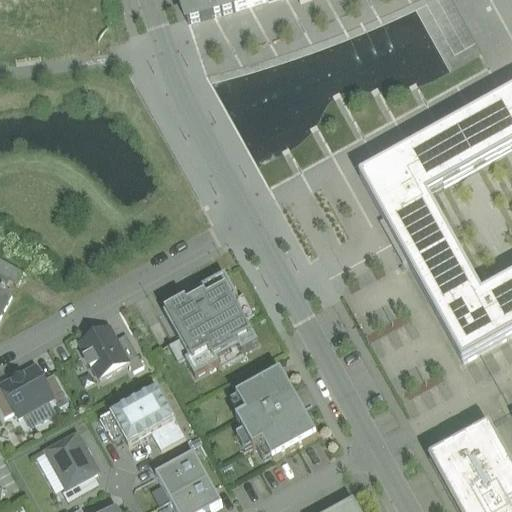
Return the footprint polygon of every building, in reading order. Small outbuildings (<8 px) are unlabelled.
[(181,0),(189,22),(224,15),(268,0),(181,0)] [(511,97),(361,181),(463,366),(511,339),(511,97)] [(0,278),(5,282),(17,288),(24,275),(0,262),(0,278)] [(242,358),(258,348),(236,306),(239,304),(226,279),(202,293),(206,301),(189,310),(187,306),(165,318),(190,363),(185,366),(195,383),(221,369),(218,365),(239,354),(242,358)] [(0,294),(0,322),(12,301),(0,294)] [(109,334),(81,349),(88,361),(85,362),(91,374),(93,373),(100,385),(129,369),(116,346),(109,334)] [(127,340),(116,346),(129,369),(133,377),(144,371),(127,340)] [(37,373),(2,393),(15,417),(18,422),(53,403),(44,385),(37,373)] [(282,377),(238,402),(247,420),(237,425),(253,454),(264,448),(274,466),(317,442),(282,377)] [(54,380),(44,385),(53,403),(59,413),(69,407),(54,380)] [(2,393),(0,393),(0,414),(5,423),(15,417),(2,393)] [(158,393),(111,420),(129,453),(151,440),(176,427),(158,393)] [(186,444),(176,427),(151,440),(161,458),(186,444)] [(511,511),(511,470),(490,431),(430,464),(457,511),(511,511)] [(77,442),(47,459),(68,495),(94,481),(98,479),(77,442)] [(195,460),(156,481),(171,506),(208,486),(195,460)] [(100,492),(94,481),(68,495),(63,498),(69,509),(100,492)] [(219,511),(223,510),(208,486),(171,506),(174,511),(219,511)] [(122,511),(125,510),(116,495),(94,508),(95,511),(122,511)]
